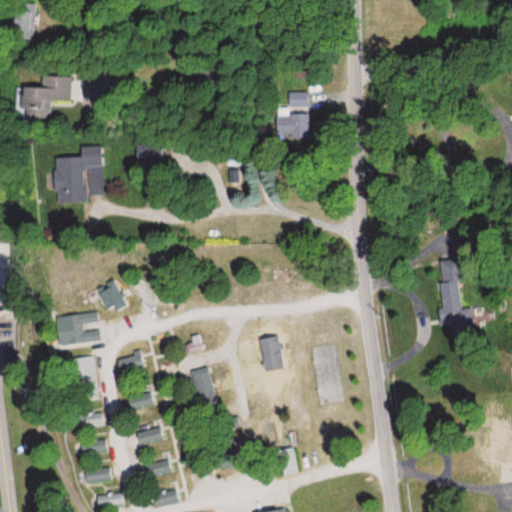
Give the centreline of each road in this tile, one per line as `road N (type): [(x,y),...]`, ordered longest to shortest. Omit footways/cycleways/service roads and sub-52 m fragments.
road 1 (residential): [(396,511),(369,290),(361,0)]
road 2 (tertiary): [(20,511),(0,382)]
